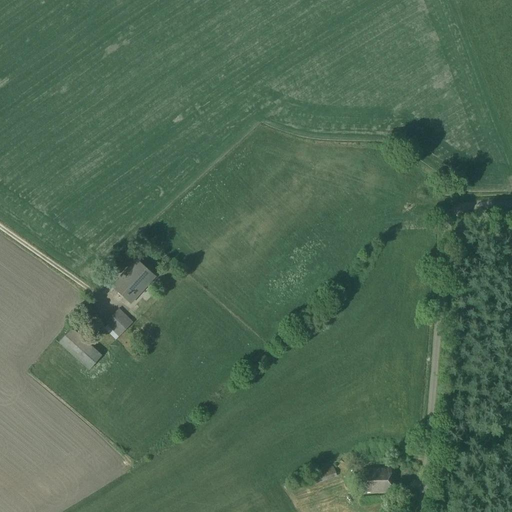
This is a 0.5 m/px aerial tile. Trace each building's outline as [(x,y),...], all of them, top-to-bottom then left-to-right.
[(110,286),(130,304),(155,277),(135,259),(110,286)] [(104,323),(118,337),(132,322),(118,308),(104,323)] [(58,343),(88,370),(101,355),(71,328),(58,343)] [(310,475),(314,485),(336,476),(332,467),(310,475)] [(362,470),(362,492),(391,491),(390,469),(362,470)] [(334,479),(318,484),(320,490),(336,484),(334,479)]
